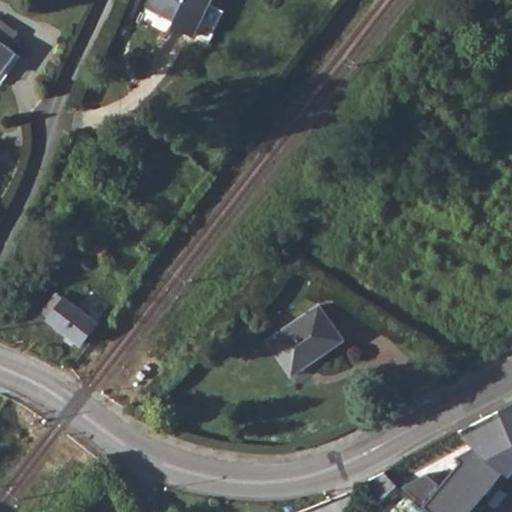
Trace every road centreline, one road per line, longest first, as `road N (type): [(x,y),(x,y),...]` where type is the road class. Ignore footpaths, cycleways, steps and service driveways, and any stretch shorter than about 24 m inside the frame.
road 1 (secondary): [(157,459),(215,480),(300,480),(511,376)]
road 2 (residential): [(102,0),(0,238)]
road 3 (secondary): [(0,369),(157,459)]
